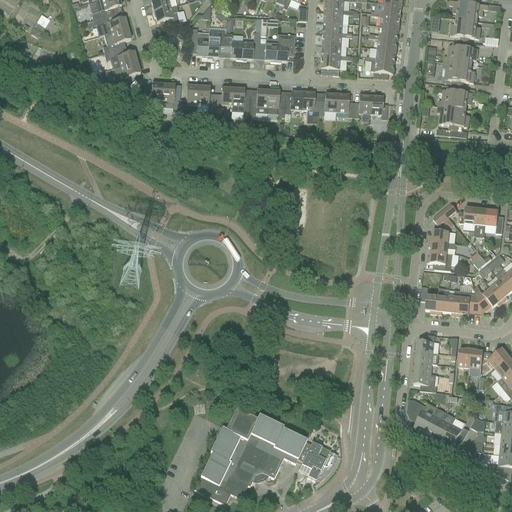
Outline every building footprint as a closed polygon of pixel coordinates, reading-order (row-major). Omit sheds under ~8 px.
[(109,0),(88,6),(91,17),(92,23),(104,20),(102,14),(121,9),(119,4),(121,4),(120,0),(109,0)] [(167,0),(156,0),(157,2),(151,4),(152,9),(151,9),(152,15),(169,10),(167,0)] [(288,2),(288,0),(276,0),(275,5),(283,8),(284,6),(288,8),(290,3),(288,2)] [(384,0),(383,7),(401,9),(402,0),(384,0)] [(342,13),(343,4),(325,3),(324,14),(342,15),(342,13)] [(466,23),(468,6),(449,4),(448,8),(453,9),(452,16),(457,16),(456,22),(466,23)] [(376,6),(375,15),(377,15),(376,19),(382,20),(382,18),(400,20),(401,9),(383,7),(376,6)] [(488,9),(468,6),(466,23),(477,25),(477,19),(481,20),(482,12),(487,13),(488,9)] [(172,21),(171,17),(177,15),(175,9),(169,10),(152,15),(154,20),(155,19),(156,25),(170,22),(172,21)] [(306,25),(307,12),(298,11),(297,24),(306,25)] [(342,17),(347,18),(348,13),(342,13),(342,15),(324,14),(324,26),(342,27),(342,17)] [(398,31),(400,20),(382,18),(382,20),(380,29),(398,31)] [(433,19),(432,33),(440,34),(441,19),(433,19)] [(106,26),(104,20),(92,23),(94,29),(95,29),(106,26)] [(125,25),(124,21),(106,26),(95,29),(98,39),(104,38),(127,32),(127,30),(128,30),(127,25),(125,25)] [(277,23),(267,22),(266,30),(277,31),(277,23)] [(464,45),(466,23),(456,22),(455,28),(451,27),(450,38),(460,40),(460,45),(464,45)] [(476,30),(477,25),(466,23),(464,45),(468,46),(468,41),(479,42),(480,31),(476,30)] [(341,38),(341,36),(342,27),(324,26),(323,37),(341,38)] [(397,43),(398,31),(380,29),(379,38),(374,38),(374,42),(379,43),(379,40),(397,43)] [(127,32),(104,38),(107,48),(103,49),(105,56),(122,51),(120,45),(130,42),(129,38),(131,37),(129,32),(127,32)] [(206,61),(208,37),(197,36),(197,32),(191,32),(189,53),(196,53),(195,59),(201,60),(201,61),(206,61)] [(218,54),(224,54),(225,37),(208,36),(208,37),(206,61),(212,61),(212,60),(217,60),(218,54)] [(341,40),(346,40),(346,36),(341,36),(341,38),(323,37),(322,48),(340,49),(341,40)] [(241,63),(242,45),(231,45),(232,38),(225,37),(224,54),(230,55),(230,61),(236,62),(236,63),(241,63)] [(287,54),(293,55),(294,39),(287,38),(287,41),(277,40),(277,37),(276,37),(276,42),(275,65),(280,66),(280,64),(286,65),(287,54)] [(395,54),(397,43),(379,40),(379,43),(378,52),(395,54)] [(275,65),(276,42),(268,42),(267,43),(267,47),(265,47),(264,63),(270,64),(270,65),(275,65)] [(252,63),(253,46),(242,45),(241,63),(246,63),(246,62),(252,63)] [(461,67),(464,45),(460,45),(459,50),(448,48),(447,60),(444,60),(443,65),(461,67)] [(467,51),(468,46),(464,45),(461,67),(471,69),(472,63),(476,64),(477,52),(467,51)] [(340,61),(340,59),(340,49),(322,48),(322,60),(340,61)] [(136,65),(133,54),(124,57),(122,51),(105,56),(106,62),(117,59),(120,69),(114,70),(114,71),(136,65)] [(394,65),(395,54),(378,52),(376,61),(371,60),(371,64),(371,65),(376,65),(376,63),(394,65)] [(339,63),(345,63),(345,59),(340,59),(340,61),(322,60),(321,71),(333,72),(332,79),(338,79),(339,63)] [(393,77),(394,65),(376,63),(376,65),(371,65),(370,74),(374,75),(373,81),(387,82),(388,76),(393,77)] [(137,66),(136,65),(114,71),(115,72),(114,74),(115,79),(117,80),(117,82),(139,76),(138,71),(140,71),(138,66),(137,66)] [(458,89),(461,67),(443,65),(442,71),(446,71),(444,83),(455,84),(454,89),(458,89)] [(475,75),(470,74),(471,69),(461,67),(458,89),(462,90),(463,85),(473,86),(475,75)] [(104,90),(100,77),(93,79),(97,92),(104,90)] [(162,104),(163,87),(151,87),(150,104),(162,104)] [(173,98),(174,88),(163,87),(162,104),(161,110),(162,110),(162,111),(172,111),(172,116),(178,116),(178,115),(179,98),(173,98)] [(196,106),(198,89),(186,89),(185,106),(196,106)] [(209,90),(198,89),(196,106),(208,107),(208,114),(214,114),(214,100),(208,100),(209,90)] [(455,111),(458,89),(454,89),(453,94),(443,93),(442,103),(439,103),(438,109),(455,111)] [(461,95),(462,90),(458,89),(455,111),(466,113),(466,107),(470,108),(472,96),(461,95)] [(231,108),(232,91),(221,91),(220,101),(214,100),(214,114),(221,114),(221,108),(231,108)] [(244,92),(232,91),(231,108),(232,108),(232,115),(243,115),(242,120),(248,120),(249,102),(243,102),(244,92)] [(266,116),(267,94),(256,93),(255,103),(249,102),(248,120),(255,121),(255,116),(266,116)] [(135,108),(142,98),(137,94),(129,103),(135,108)] [(278,104),(279,94),(267,94),(266,116),(277,117),(277,120),(282,120),(282,124),(283,124),(284,104),(278,104)] [(301,113),(302,95),(290,94),(290,104),(284,104),(283,116),(289,117),(289,112),(301,113)] [(302,95),(301,113),(307,113),(307,118),(318,119),(319,106),(313,106),(314,96),(302,95)] [(335,115),(336,97),(325,96),(324,106),(319,106),(318,119),(323,119),(324,114),(335,115)] [(348,98),(336,97),(335,115),(347,116),(346,121),(352,121),(353,108),(347,108),(348,98)] [(369,117),(370,99),(359,99),(358,108),(353,108),(352,121),(357,121),(358,116),(369,117)] [(382,100),(370,99),(369,117),(381,118),(380,123),(386,123),(387,110),(381,110),(382,100)] [(452,133),(455,111),(438,109),(437,115),(440,115),(439,127),(449,128),(449,133),(437,132),(436,138),(452,140),(452,133)] [(465,118),(466,113),(455,111),(452,133),(456,134),(457,129),(462,130),(468,130),(469,119),(465,118)] [(451,208),(442,215),(447,221),(456,214),(451,208)] [(474,228),(476,209),(471,209),(470,211),(465,211),(465,216),(459,215),(458,226),(474,228)] [(484,241),(485,229),(487,213),(482,213),(482,210),(476,209),(474,228),(473,239),(484,241)] [(497,219),(498,211),(492,211),(492,214),(487,213),(485,229),(496,230),(496,236),(502,237),(503,220),(497,219)] [(437,229),(447,221),(442,215),(433,222),(437,229)] [(447,246),(448,235),(443,234),(433,233),(432,239),(430,238),(429,244),(447,246)] [(456,247),(447,246),(429,244),(428,250),(431,250),(430,256),(446,257),(447,251),(455,252),(456,247)] [(452,257),(447,257),(446,257),(430,256),(430,260),(427,260),(427,266),(435,267),(434,273),(450,274),(452,257)] [(479,272),(486,265),(483,262),(484,262),(481,259),(474,266),(479,272)] [(481,274),(485,278),(499,267),(495,262),(481,274)] [(504,272),(495,279),(500,285),(509,296),(511,293),(511,282),(508,278),(504,272)] [(509,296),(500,285),(492,292),(503,305),(507,301),(506,299),(509,296)] [(436,317),(437,298),(428,297),(429,291),(421,290),(420,304),(426,305),(425,313),(430,313),(430,316),(436,317)] [(446,315),(448,299),(443,299),(444,292),(439,291),(438,298),(437,298),(436,317),(441,317),(442,315),(446,315)] [(503,305),(492,292),(484,299),(481,294),(476,299),(477,304),(481,316),(491,308),(493,310),(497,307),(498,309),(503,305)] [(457,319),(459,294),(455,293),(454,300),(448,299),(446,315),(451,316),(451,318),(457,319)] [(459,294),(457,319),(463,320),(463,317),(468,318),(469,315),(470,303),(477,304),(476,299),(470,299),(471,295),(459,294)] [(456,351),(457,341),(450,341),(449,349),(452,349),(451,358),(455,359),(456,351)] [(433,356),(434,345),(417,344),(416,355),(433,356)] [(492,358),(487,362),(495,372),(509,360),(502,351),(492,358)] [(469,371),(471,352),(468,352),(468,353),(459,352),(457,370),(469,371)] [(469,371),(468,378),(480,379),(481,372),(481,367),(482,355),(483,355),(473,354),(473,352),(471,352),(469,371)] [(416,355),(415,365),(432,367),(437,368),(438,357),(433,356),(416,355)] [(511,372),(511,363),(509,360),(495,372),(502,380),(511,372)] [(430,378),(431,367),(415,365),(414,376),(430,378)] [(509,389),(511,386),(511,372),(502,380),(497,385),(504,394),(509,389)] [(435,378),(430,378),(414,376),(413,387),(420,388),(420,394),(433,395),(436,396),(436,389),(434,389),(435,378)] [(444,397),(436,396),(433,395),(432,397),(437,405),(439,406),(444,397)] [(407,412),(407,417),(418,422),(413,431),(423,436),(425,432),(433,417),(424,412),(425,409),(423,408),(414,404),(408,403),(407,412)] [(496,411),(495,419),(503,420),(502,425),(502,426),(511,426),(511,409),(506,409),(496,408),(496,411)] [(247,489),(249,490),(255,478),(261,476),(273,481),(283,461),(295,467),(297,463),(305,445),(306,443),(282,432),(283,430),(258,418),(256,422),(235,411),(225,433),(221,431),(210,455),(211,456),(194,493),(225,508),(230,497),(240,502),(247,489)] [(435,437),(446,416),(437,411),(433,417),(425,432),(435,437)] [(455,421),(456,421),(446,416),(435,437),(444,442),(452,427),(455,421)] [(470,430),(475,420),(471,418),(466,428),(470,430)] [(481,423),(475,420),(470,430),(477,434),(484,435),(485,423),(481,423)] [(511,426),(502,426),(502,425),(496,425),(495,435),(501,436),(511,437),(511,426)] [(444,442),(442,446),(452,451),(456,443),(462,445),(466,437),(467,435),(468,433),(463,430),(462,432),(452,427),(444,442)] [(483,439),(484,435),(477,434),(477,438),(474,444),(483,445),(485,445),(486,439),(483,439)] [(511,437),(501,436),(500,447),(511,448),(511,437)] [(482,456),(483,445),(474,444),(471,450),(470,455),(482,456)] [(336,463),(337,458),(329,454),(330,453),(321,448),(320,450),(311,446),(310,448),(305,445),(297,463),(302,465),(297,474),(306,478),(306,480),(315,485),(315,483),(319,484),(312,490),(313,492),(314,492),(312,490),(323,482),(326,479),(329,475),(332,471),(334,467),(336,463)] [(511,448),(500,447),(499,458),(511,459),(511,448)] [(488,472),(487,472),(508,483),(509,470),(511,470),(511,459),(499,458),(498,469),(490,468),(488,472)]
